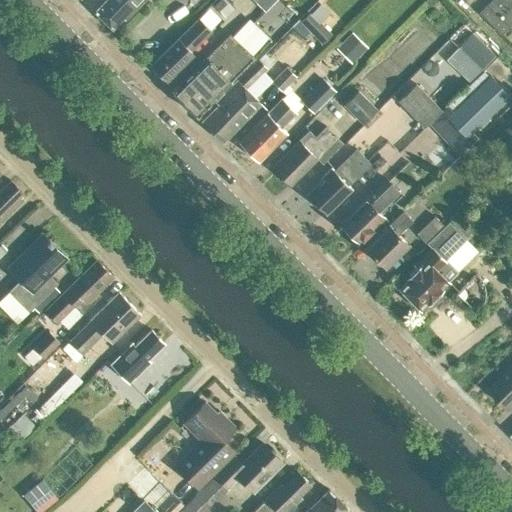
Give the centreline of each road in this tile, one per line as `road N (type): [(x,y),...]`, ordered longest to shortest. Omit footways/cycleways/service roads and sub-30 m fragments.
road 1 (secondary): [(511,494),(23,0)]
road 2 (residential): [(372,511),(0,140)]
